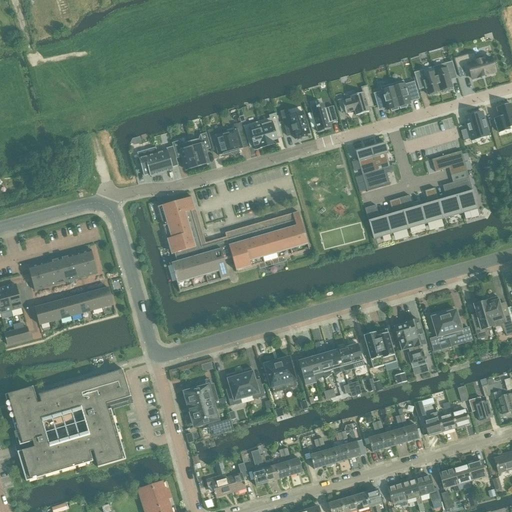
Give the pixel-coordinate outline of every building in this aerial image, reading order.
[(489,75),(495,73),(494,71),(497,70),(495,63),(492,64),(491,59),(485,60),(477,62),(474,53),(465,56),(465,57),(454,60),(459,78),(467,75),(467,74),(470,74),(472,80),(478,78),(478,79),(489,75)] [(452,62),(433,68),(440,92),(443,91),(443,93),(450,91),(450,89),(452,88),(449,76),(449,75),(455,74),(452,62)] [(433,68),(414,73),(417,85),(424,83),(427,95),(430,95),(431,96),(437,94),(437,93),(439,92),(440,92),(433,68)] [(403,81),(392,85),(398,108),(399,108),(400,110),(407,108),(406,105),(410,104),(408,99),(419,96),(414,82),(404,85),(403,81)] [(381,92),(373,94),(377,108),(385,106),(387,111),(390,110),(391,112),(398,110),(398,108),(392,85),(380,88),(381,92)] [(342,100),(337,101),(341,113),(345,112),(345,114),(354,112),(356,116),(369,113),(368,109),(374,108),(367,86),(361,88),(362,94),(350,97),(351,100),(343,103),(342,100)] [(511,127),(511,109),(511,105),(496,109),(499,118),(494,120),(498,133),(510,130),(509,128),(511,127)] [(312,113),(307,114),(311,129),(316,128),(318,133),(320,133),(328,130),(330,130),(329,124),(337,121),(333,107),(325,109),(324,107),(323,107),(319,108),(316,109),(312,110),(311,110),(312,113)] [(303,113),(289,117),(287,110),(280,112),(287,137),(294,135),(295,139),(295,140),(303,138),(303,137),(302,137),(302,136),(309,134),(308,134),(306,127),(308,127),(306,119),(304,120),(302,114),(303,114),(303,113)] [(488,136),(482,113),(468,117),(465,118),(467,128),(471,141),(488,136)] [(274,130),(280,128),(275,114),(269,116),(270,119),(259,122),(266,147),(278,144),(274,130)] [(266,147),(259,122),(243,127),(249,148),(254,147),(255,150),(266,147)] [(234,128),(224,130),(231,153),(232,153),(232,155),(239,153),(238,151),(242,150),(241,147),(247,146),(241,124),(234,126),(234,128)] [(231,153),(224,130),(213,134),(212,130),(207,132),(211,145),(215,144),(219,156),(219,157),(223,156),(223,158),(230,156),(230,154),(231,153)] [(198,140),(190,142),(197,167),(209,164),(205,151),(211,149),(206,134),(200,135),(198,140)] [(190,142),(182,145),(178,142),(172,144),(176,160),(182,158),(186,171),(197,167),(190,142)] [(385,144),(370,148),(377,171),(390,167),(386,155),(388,154),(385,144)] [(157,154),(162,173),(173,170),(172,168),(178,166),(176,159),(173,147),(166,149),(167,151),(157,154)] [(143,152),(137,153),(144,176),(149,175),(150,177),(162,173),(157,154),(155,148),(143,152)] [(370,148),(355,152),(362,175),(377,171),(370,148)] [(461,152),(431,160),(435,173),(449,169),(451,177),(467,172),(462,156),(461,152)] [(377,171),(362,175),(367,193),(390,186),(387,174),(393,172),(392,166),(390,167),(377,171)] [(469,179),(453,183),(462,214),(478,209),(469,179)] [(446,199),(438,201),(444,219),(462,214),(453,183),(442,186),(446,199)] [(428,204),(420,206),(426,225),(444,219),(438,201),(435,189),(424,192),(428,204)] [(409,196),(399,199),(408,230),(426,225),(420,206),(413,209),(409,196)] [(194,217),(193,211),(196,210),(192,198),(157,208),(171,255),(174,254),(176,262),(171,264),(179,293),(229,278),(224,260),(232,258),(236,272),(309,251),(298,212),(262,223),(263,226),(254,228),(254,225),(225,234),(227,241),(219,243),(218,240),(205,244),(197,216),(196,216),(197,216),(194,217)] [(393,214),(386,216),(391,235),(408,230),(399,199),(389,202),(393,214)] [(375,206),(364,209),(373,240),(391,235),(386,216),(379,218),(375,206)] [(79,266),(94,262),(91,250),(75,255),(79,266)] [(63,271),(79,266),(75,255),(59,259),(63,271)] [(47,275),(63,271),(59,259),(44,263),(47,275)] [(79,266),(82,278),(97,274),(94,262),(79,266)] [(31,279),(47,275),(44,263),(28,267),(31,279)] [(66,283),(82,278),(79,266),(63,271),(66,283)] [(50,287),(66,283),(63,271),(47,275),(50,287)] [(35,291),(50,287),(47,275),(31,279),(35,291)] [(6,288),(12,311),(22,308),(15,285),(6,288)] [(0,312),(0,314),(12,311),(6,288),(0,289),(0,312)] [(98,292),(102,309),(113,306),(108,289),(98,292)] [(92,311),(102,309),(98,292),(87,295),(92,311)] [(81,314),(92,311),(87,295),(77,298),(81,314)] [(501,326),(507,336),(511,334),(511,326),(506,306),(500,308),(497,297),(485,301),(493,327),(493,328),(501,326)] [(71,317),(81,314),(77,298),(66,300),(71,317)] [(60,320),(71,317),(66,300),(56,303),(60,320)] [(486,329),(493,327),(485,301),(485,302),(473,305),(477,317),(472,318),(478,340),(487,338),(486,329)] [(50,323),(60,320),(56,303),(45,306),(50,323)] [(39,326),(50,323),(45,306),(35,309),(39,326)] [(462,331),(456,311),(448,313),(448,312),(443,313),(453,347),(472,341),(468,329),(462,331)] [(453,347),(443,313),(438,315),(438,316),(431,318),(437,338),(430,340),(434,352),(441,350),(453,347)] [(418,320),(413,322),(413,320),(407,322),(407,324),(406,324),(407,325),(419,367),(426,365),(423,353),(421,353),(419,346),(425,345),(418,320)] [(407,325),(402,326),(401,324),(395,326),(396,328),(395,328),(402,351),(408,350),(410,357),(409,357),(412,369),(419,367),(407,325)] [(10,333),(4,334),(7,346),(13,344),(19,343),(24,341),(30,339),(28,332),(27,328),(23,329),(21,329),(15,331),(14,331),(10,333)] [(385,366),(396,362),(387,330),(375,333),(385,366)] [(373,369),(385,366),(375,333),(363,336),(373,369)] [(358,344),(347,347),(352,365),(354,370),(364,367),(358,344)] [(347,347),(337,350),(343,368),(343,371),(344,372),(354,370),(352,365),(347,347)] [(337,350),(328,353),(334,374),(333,374),(334,378),(343,371),(343,368),(337,350)] [(328,353),(318,356),(324,376),(323,376),(325,380),(333,374),(334,374),(328,353)] [(318,356),(308,359),(315,383),(323,376),(324,376),(318,356)] [(295,381),(289,358),(276,362),(285,391),(296,387),(295,381)] [(308,359),(298,362),(305,387),(316,384),(315,383),(308,359)] [(273,394),(285,391),(276,362),(264,365),(271,388),(273,394)] [(240,376),(246,398),(252,396),(253,400),(265,397),(261,385),(257,387),(251,369),(244,371),(245,375),(240,376)] [(116,409),(116,408),(114,402),(130,398),(122,370),(38,395),(41,403),(37,404),(32,387),(5,396),(8,406),(11,405),(12,411),(10,412),(13,422),(15,421),(17,427),(14,428),(17,439),(20,438),(22,444),(19,445),(20,446),(26,444),(27,450),(17,453),(26,482),(36,479),(35,476),(41,474),(42,477),(52,474),(52,471),(58,470),(59,472),(69,469),(68,466),(74,465),(75,467),(85,464),(84,462),(90,460),(91,463),(92,462),(90,453),(93,452),(98,468),(125,460),(122,450),(120,451),(118,445),(121,444),(118,434),(115,434),(113,428),(116,428),(113,417),(110,418),(108,412),(111,411),(116,409)] [(246,398),(240,376),(235,378),(234,374),(226,376),(231,393),(227,395),(230,407),(242,404),(240,400),(246,398)] [(395,376),(397,385),(407,382),(404,374),(395,376)] [(375,391),(373,384),(372,379),(366,381),(369,393),(375,391)] [(209,383),(205,384),(205,382),(198,384),(199,389),(184,393),(189,408),(212,401),(212,402),(217,400),(212,386),(210,387),(209,383)] [(486,397),(491,396),(489,385),(483,387),(486,397)] [(511,393),(510,394),(503,397),(501,391),(494,394),(496,399),(497,399),(502,415),(511,411),(511,393)] [(466,395),(459,397),(461,403),(467,401),(466,395)] [(488,401),(482,403),(481,397),(469,401),(472,413),(477,411),(480,421),(493,417),(488,401)] [(217,421),(212,402),(212,401),(189,408),(194,427),(217,421)] [(419,416),(425,414),(422,402),(415,404),(419,416)] [(456,428),(470,424),(466,410),(452,414),(456,428)] [(433,420),(425,422),(429,436),(442,432),(438,418),(439,418),(437,413),(431,415),(433,420)] [(439,418),(438,418),(442,432),(456,428),(452,414),(439,418)] [(403,415),(395,418),(397,425),(405,422),(403,415)] [(380,422),(372,424),(374,431),(382,429),(380,422)] [(416,425),(404,428),(408,443),(420,439),(416,425)] [(404,428),(392,431),(396,446),(408,443),(404,428)] [(386,433),(381,435),(385,450),(396,446),(392,431),(390,432),(389,429),(385,430),(386,433)] [(345,432),(337,434),(339,441),(347,439),(345,432)] [(381,435),(369,438),(369,440),(373,453),(385,450),(381,435)] [(322,439),(314,441),(316,448),(324,446),(322,439)] [(356,442),(345,445),(350,460),(361,457),(356,442)] [(340,447),(334,448),(338,463),(350,460),(345,445),(343,446),(342,443),(339,443),(340,447)] [(334,448),(322,452),(327,466),(338,463),(334,448)] [(287,449),(279,451),(281,458),(289,456),(287,449)] [(258,451),(251,453),(256,471),(253,472),(252,472),(256,487),(267,484),(268,483),(261,457),(260,457),(258,451)] [(322,452),(311,455),(315,470),(327,466),(322,452)] [(499,473),(511,469),(511,452),(506,454),(507,456),(495,459),(499,473)] [(263,456),(261,457),(268,483),(279,480),(275,465),(273,460),(265,462),(263,456)] [(299,458),(287,462),(291,477),(303,473),(299,458)] [(275,465),(279,480),(291,477),(287,462),(275,465)] [(482,462),(468,466),(473,481),(486,477),(482,462)] [(240,474),(227,477),(231,492),(238,490),(238,492),(247,489),(246,486),(246,484),(245,484),(244,478),(248,477),(244,464),(238,466),(240,474)] [(468,466),(455,469),(459,485),(473,481),(468,466)] [(455,469),(440,474),(445,489),(453,487),(455,492),(459,491),(457,485),(459,485),(455,469)] [(430,476),(416,481),(421,496),(429,494),(431,503),(440,500),(437,489),(434,490),(434,489),(430,476)] [(207,485),(200,487),(204,499),(204,500),(213,498),(213,497),(210,487),(212,486),(216,498),(225,496),(224,494),(231,492),(227,477),(226,478),(220,479),(219,477),(206,481),(207,485)] [(499,478),(493,480),(496,490),(502,488),(499,478)] [(148,511),(173,511),(163,481),(141,488),(148,511)] [(416,481),(402,485),(407,500),(415,498),(418,506),(422,505),(420,496),(421,496),(416,481)] [(402,485),(389,489),(393,504),(400,502),(403,509),(408,508),(406,500),(407,500),(402,485)] [(376,511),(374,506),(382,504),(378,489),(366,493),(371,511),(370,511),(369,511),(376,511)] [(448,492),(442,494),(446,510),(453,508),(448,492)] [(357,511),(369,511),(370,511),(371,511),(366,493),(354,497),(357,511)] [(474,495),(468,497),(471,505),(476,503),(474,495)] [(357,511),(354,497),(341,501),(344,511),(357,511)] [(331,511),(344,511),(341,501),(329,504),(331,511)]
